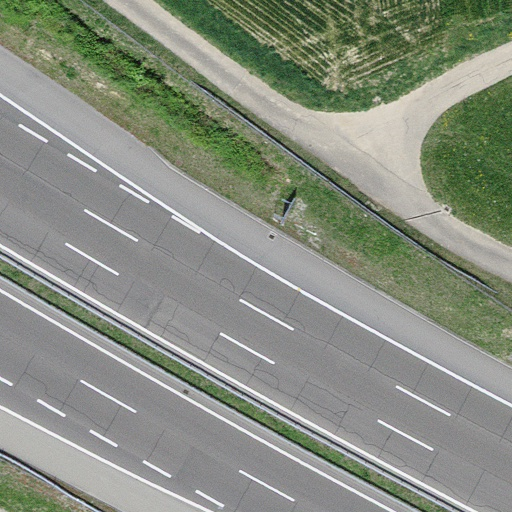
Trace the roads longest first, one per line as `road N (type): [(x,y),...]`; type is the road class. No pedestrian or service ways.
road 1 (motorway): [(511,468),(0,179)]
road 2 (motorway): [(0,333),(313,511)]
road 3 (unclassified): [(511,58),(423,109),(365,173)]
road 4 (track): [(365,173),(511,266)]
